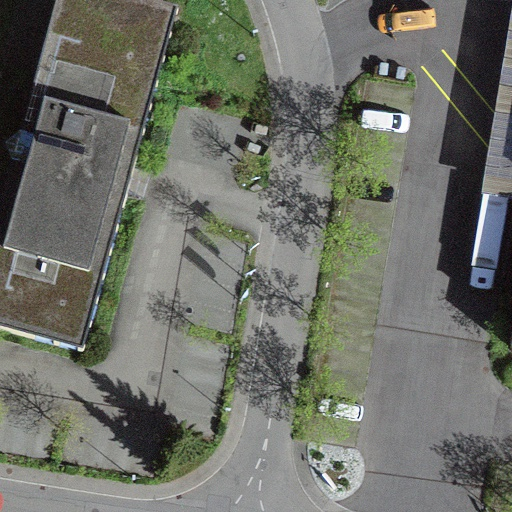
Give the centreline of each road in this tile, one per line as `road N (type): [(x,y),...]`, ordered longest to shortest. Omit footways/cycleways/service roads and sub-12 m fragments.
road 1 (residential): [(248,511),(311,159),(307,62),(284,0)]
road 2 (unknown): [(264,426),(120,394)]
